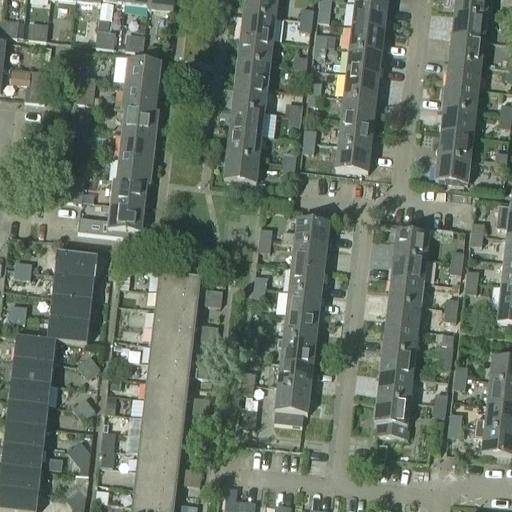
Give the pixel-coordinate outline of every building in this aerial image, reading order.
[(76,0),(76,7),(100,10),(100,0),(76,0)] [(101,7),(124,9),(125,0),(100,0),(100,10),(101,10),(101,7)] [(148,15),(150,0),(125,0),(124,9),(148,12),(148,15)] [(150,0),(148,15),(173,18),(175,0),(150,0)] [(245,0),(244,18),(276,22),(278,0),(245,0)] [(356,0),(355,8),(387,11),(388,0),(356,0)] [(456,0),(455,19),(488,23),(491,0),(456,0)] [(331,4),(320,3),(319,14),(330,16),(331,4)] [(355,8),(352,31),(384,35),(387,11),(355,8)] [(301,14),(300,25),(311,27),(313,15),(301,14)] [(244,18),(241,42),(273,46),(276,22),(244,18)] [(455,19),(452,43),(485,47),(488,23),(455,19)] [(0,30),(0,41),(8,42),(10,26),(1,25),(0,30)] [(311,27),(300,25),(299,37),(310,38),(311,27)] [(10,26),(8,42),(17,43),(19,27),(10,26)] [(28,44),(37,45),(39,30),(30,28),(28,44)] [(39,30),(37,45),(46,46),(48,31),(39,30)] [(352,31),(350,55),(382,59),(384,35),(352,31)] [(95,52),(104,53),(106,37),(97,36),(95,52)] [(106,37),(104,53),(113,54),(115,38),(106,37)] [(125,55),(134,56),(136,41),(127,40),(125,55)] [(316,40),(314,51),(326,52),(327,41),(316,40)] [(136,41),(134,56),(143,58),(145,42),(136,41)] [(241,42),(238,66),(270,70),(273,46),(241,42)] [(452,43),(449,67),(482,71),(485,47),(452,43)] [(326,52),(314,51),(313,62),(324,64),(326,52)] [(350,55),(347,79),(379,83),(382,59),(350,55)] [(296,62),(294,73),(306,74),(307,63),(296,62)] [(128,64),(125,89),(158,92),(161,68),(128,64)] [(238,66),(235,90),(267,94),(270,70),(238,66)] [(449,67),(446,90),(479,94),(482,71),(449,67)] [(3,73),(0,72),(0,103),(10,104),(14,74),(3,73)] [(306,74),(294,73),(293,84),(304,86),(306,74)] [(32,76),(31,85),(47,87),(48,78),(32,76)] [(347,79),(344,103),(376,107),(379,83),(347,79)] [(79,82),(78,91),(94,93),(95,84),(79,82)] [(31,85),(30,94),(46,96),(47,87),(31,85)] [(310,87),(309,99),(320,100),(321,89),(310,87)] [(125,89),(122,113),(158,117),(155,116),(158,92),(125,89)] [(235,90),(232,114),(265,118),(267,94),(235,90)] [(446,90),(444,114),(476,118),(479,94),(446,90)] [(78,91),(77,99),(93,101),(94,93),(78,91)] [(46,96),(30,94),(25,93),(24,106),(45,108),(45,105),(46,96)] [(93,101),(77,99),(76,108),(92,110),(93,101)] [(320,100),(309,99),(308,110),(319,111),(320,100)] [(344,103),(341,127),(373,131),(376,107),(344,103)] [(290,109),(289,121),(300,122),(301,111),(290,109)] [(511,111),(502,110),(501,121),(511,123),(511,121),(511,111)] [(125,114),(123,138),(156,141),(158,117),(122,113),(122,114),(125,114)] [(232,114),(230,138),(262,142),(265,118),(232,114)] [(444,114),(441,138),(473,142),(476,118),(444,114)] [(300,122),(289,121),(287,132),(299,133),(300,122)] [(511,123),(501,121),(499,132),(510,134),(511,123)] [(341,127),(338,151),(371,154),(373,131),(341,127)] [(72,140),(84,142),(85,134),(73,132),(72,140)] [(305,135),(303,146),(314,148),(316,136),(305,135)] [(123,138),(120,162),(153,166),(156,141),(123,138)] [(230,138),(227,162),(259,165),(262,142),(230,138)] [(441,138),(438,162),(470,166),(473,142),(441,138)] [(314,148),(303,146),(302,158),(313,159),(314,148)] [(371,154),(338,151),(336,175),(368,179),(371,154)] [(285,157),(283,168),(294,170),(296,158),(285,157)] [(496,157),(495,169),(506,170),(507,159),(496,157)] [(114,185),(114,186),(150,190),(153,166),(120,162),(117,185),(114,185)] [(259,165),(227,162),(224,186),(256,190),(259,165)] [(470,166),(438,162),(435,187),(467,190),(470,166)] [(294,170),(283,168),(282,180),(293,181),(294,170)] [(506,170),(495,169),(493,180),(504,181),(506,170)] [(68,180),(67,189),(82,191),(84,182),(68,180)] [(114,186),(111,210),(144,214),(147,190),(150,190),(114,186)] [(67,189),(66,198),(81,199),(82,191),(67,189)] [(81,199),(66,198),(64,206),(80,208),(81,199)] [(508,234),(507,244),(511,244),(511,209),(511,210),(510,214),(499,213),(497,233),(508,234)] [(144,214),(111,210),(109,227),(79,223),(77,238),(128,243),(129,237),(141,239),(144,214)] [(282,248),(295,249),(327,253),(330,228),(298,225),(296,238),(283,236),(282,248)] [(473,228),(471,239),(483,240),(484,229),(473,228)] [(261,234),(259,245),(270,246),(272,235),(261,234)] [(397,236),(394,261),(426,264),(429,240),(397,236)] [(483,240),(471,239),(470,251),(481,252),(483,240)] [(270,246),(259,245),(258,256),(269,258),(270,246)] [(295,249),(292,273),(324,276),(327,253),(295,249)] [(452,256),(451,267),(462,269),(463,257),(452,256)] [(57,258),(55,280),(94,285),(97,262),(57,258)] [(394,261),(391,284),(423,288),(426,264),(394,261)] [(15,267),(14,275),(31,277),(31,269),(15,267)] [(462,269),(451,267),(449,279),(461,280),(462,269)] [(511,268),(504,268),(501,291),(511,292),(511,268)] [(292,273),(289,297),(321,300),(324,276),(292,273)] [(31,277),(14,275),(14,283),(30,285),(31,277)] [(467,276),(466,287),(477,288),(478,277),(467,276)] [(158,278),(156,297),(199,302),(201,283),(158,278)] [(55,280),(52,302),(92,306),(94,285),(55,280)] [(255,281),(254,293),(265,294),(266,283),(255,281)] [(391,284),(389,308),(421,312),(423,288),(391,284)] [(477,288),(466,287),(465,298),(476,300),(477,288)] [(511,292),(501,291),(498,316),(497,328),(511,329),(511,292)] [(265,294),(254,293),(252,304),(264,305),(265,294)] [(206,295),(205,303),(221,304),(222,296),(206,295)] [(156,297),(154,315),(197,320),(199,302),(156,297)] [(289,297),(286,321),(318,324),(321,300),(289,297)] [(52,302),(50,323),(89,328),(92,306),(52,302)] [(221,304),(205,303),(204,311),(220,312),(221,304)] [(447,304),(445,315),(456,316),(458,305),(447,304)] [(389,308),(386,332),(418,336),(421,312),(389,308)] [(11,310),(10,318),(26,320),(27,312),(11,310)] [(154,315),(152,333),(195,338),(197,320),(154,315)] [(456,316),(445,315),(444,326),(455,328),(456,316)] [(26,320),(10,318),(9,326),(25,328),(26,320)] [(286,321),(284,345),(316,348),(318,324),(286,321)] [(89,328),(50,323),(47,345),(87,350),(89,328)] [(250,329),(248,340),(259,342),(261,330),(250,329)] [(202,330),(201,338),(217,340),(218,332),(202,330)] [(386,332),(383,356),(415,360),(418,336),(386,332)] [(152,333),(150,350),(193,356),(195,338),(152,333)] [(217,340),(201,338),(200,346),(216,348),(217,340)] [(441,351),(440,362),(451,364),(454,340),(442,339),(441,351)] [(259,342),(248,340),(247,352),(258,353),(259,342)] [(16,342),(14,364),(54,369),(56,346),(16,342)] [(283,353),(281,368),(313,372),(316,348),(284,345),(278,344),(277,353),(283,353)] [(150,350),(148,368),(191,374),(193,356),(150,350)] [(383,356),(380,380),(412,384),(415,360),(383,356)] [(83,367),(93,379),(99,374),(90,362),(83,367)] [(451,364),(440,362),(438,374),(449,375),(451,364)] [(511,364),(493,362),(490,387),(511,389),(511,364)] [(14,364),(11,385),(51,390),(54,369),(14,364)] [(197,366),(197,374),(213,376),(213,368),(197,366)] [(77,372),(87,384),(93,379),(83,367),(77,372)] [(148,368),(146,387),(189,392),(190,382),(212,384),(213,376),(197,374),(191,374),(148,368)] [(281,368),(278,392),(310,396),(313,372),(281,368)] [(456,371),(455,383),(466,384),(467,372),(456,371)] [(244,377),(243,388),(254,389),(255,378),(244,377)] [(380,380),(378,404),(410,407),(412,384),(380,380)] [(466,384),(455,383),(453,394),(465,395),(466,384)] [(11,385),(9,407),(49,412),(51,390),(11,385)] [(146,387),(144,405),(187,410),(189,392),(146,387)] [(511,389),(490,387),(487,411),(511,413),(511,389)] [(254,389),(243,388),(241,400),(253,401),(254,389)] [(310,396),(278,392),(275,417),(307,420),(310,396)] [(435,399),(434,410),(445,411),(447,400),(435,399)] [(193,403),(192,411),(208,412),(209,404),(193,403)] [(78,409),(88,422),(95,417),(85,404),(78,409)] [(410,407),(378,404),(375,428),(377,428),(375,441),(408,445),(409,436),(406,436),(410,407)] [(144,405),(142,423),(185,428),(187,410),(144,405)] [(9,407),(6,428),(46,433),(49,412),(9,407)] [(72,414),(82,427),(88,422),(78,409),(72,414)] [(445,411),(434,410),(433,422),(444,423),(445,411)] [(208,412),(192,411),(191,419),(207,420),(208,412)] [(511,413),(487,411),(485,435),(511,437),(511,413)] [(451,419),(449,430),(461,432),(462,420),(451,419)] [(254,436),(256,424),(244,422),(242,434),(254,436)] [(142,423),(140,440),(183,445),(185,428),(142,423)] [(6,428),(4,450),(44,455),(46,433),(6,428)] [(461,432),(449,430),(448,442),(459,443),(461,432)] [(511,437),(485,435),(482,459),(511,462),(511,437)] [(189,438),(188,446),(204,448),(205,440),(189,438)] [(140,440),(138,458),(181,463),(183,445),(140,440)] [(204,448),(188,446),(187,454),(203,456),(204,448)] [(79,447),(73,452),(83,465),(90,460),(79,447)] [(4,450),(1,471),(41,476),(44,455),(4,450)] [(67,457),(77,470),(83,465),(73,452),(67,457)] [(138,458),(136,476),(179,481),(181,463),(138,458)] [(1,471),(0,483),(0,492),(39,497),(41,476),(1,471)] [(185,474),(184,482),(200,484),(201,476),(185,474)] [(136,476),(134,494),(177,499),(179,481),(136,476)] [(200,484),(184,482),(183,490),(199,492),(200,484)] [(68,495),(78,508),(85,503),(75,490),(68,495)] [(37,511),(39,497),(0,492),(0,511),(37,511)] [(236,506),(237,493),(227,492),(224,511),(246,511),(247,507),(236,506)] [(134,494),(132,511),(131,511),(175,511),(177,499),(134,494)] [(62,500),(71,511),(73,511),(78,508),(68,495),(62,500)]
